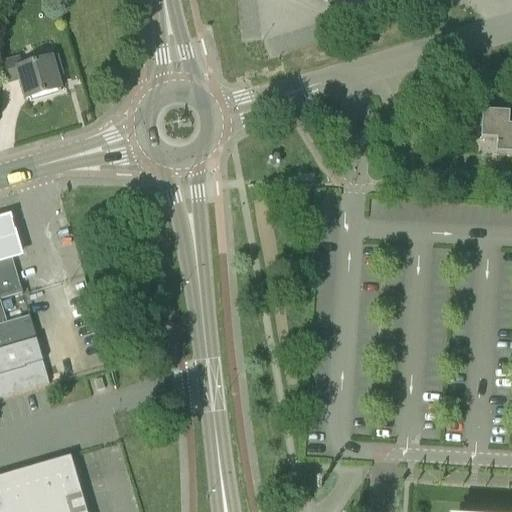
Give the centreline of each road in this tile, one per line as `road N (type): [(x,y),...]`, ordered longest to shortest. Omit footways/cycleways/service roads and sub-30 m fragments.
road 1 (secondary): [(224,511),(183,163)]
road 2 (unclassified): [(214,118),(511,27)]
road 3 (tertiary): [(0,178),(144,138)]
